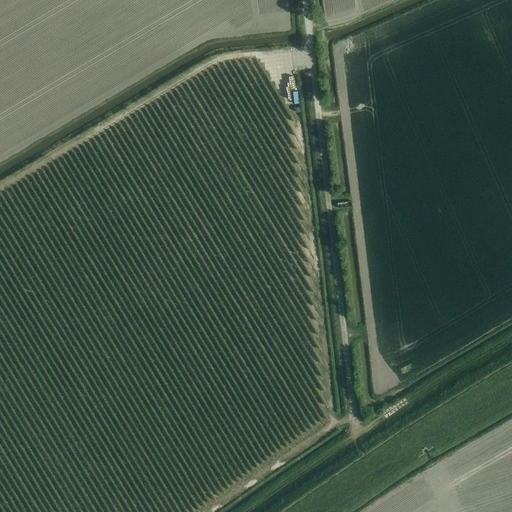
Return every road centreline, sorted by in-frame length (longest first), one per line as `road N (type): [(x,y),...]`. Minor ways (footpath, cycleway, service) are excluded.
road 1 (unclassified): [(355,426),(305,0)]
road 2 (track): [(250,511),(354,437)]
